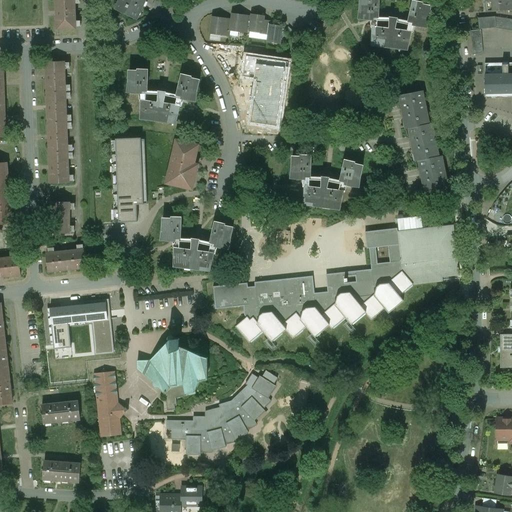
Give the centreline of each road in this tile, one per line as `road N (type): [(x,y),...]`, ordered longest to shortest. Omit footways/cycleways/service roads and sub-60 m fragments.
road 1 (residential): [(35,288),(25,47)]
road 2 (residential): [(474,399),(479,281),(468,184)]
road 3 (residential): [(468,184),(455,0)]
road 4 (residential): [(177,15),(232,120),(227,177)]
road 5 (residential): [(148,511),(140,494),(0,496)]
road 6 (residential): [(25,47),(113,40),(177,15)]
